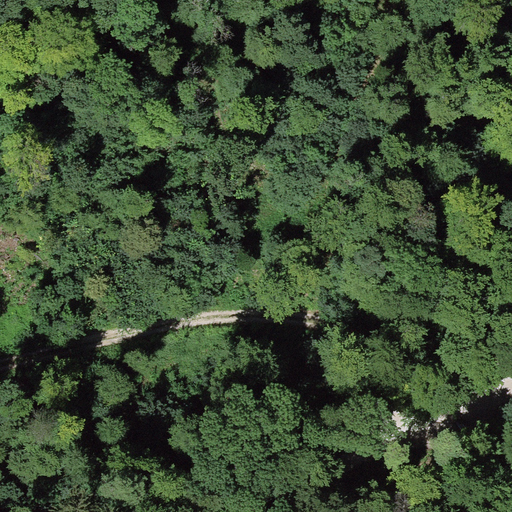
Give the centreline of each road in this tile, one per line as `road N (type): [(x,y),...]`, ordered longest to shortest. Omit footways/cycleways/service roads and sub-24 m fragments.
road 1 (track): [(0,363),(204,316),(306,318),(361,342),(405,417)]
road 2 (track): [(279,511),(405,417)]
road 3 (track): [(405,417),(511,359)]
